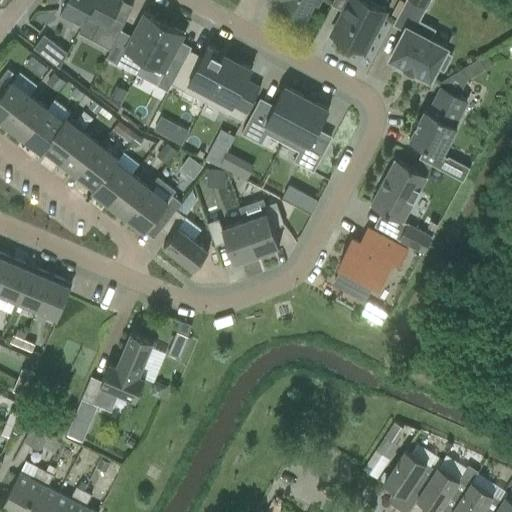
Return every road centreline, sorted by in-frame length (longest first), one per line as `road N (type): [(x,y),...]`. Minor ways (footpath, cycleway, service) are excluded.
road 1 (residential): [(134,281),(210,304),(301,268),(358,169),(371,120),(351,80),(196,0)]
road 2 (residential): [(0,148),(130,247),(134,281)]
road 3 (residential): [(0,226),(134,281)]
